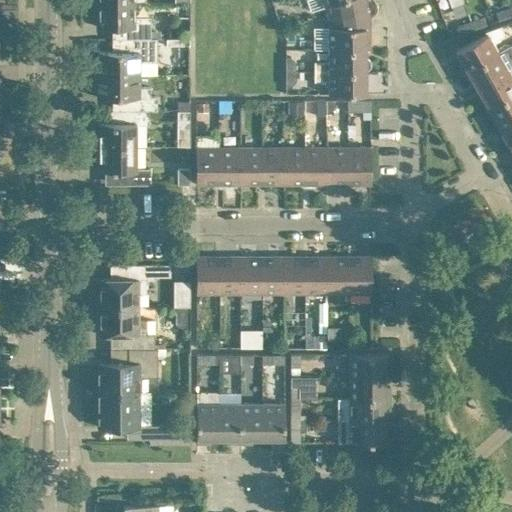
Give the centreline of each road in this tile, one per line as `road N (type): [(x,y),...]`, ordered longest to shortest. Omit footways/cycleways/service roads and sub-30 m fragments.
road 1 (residential): [(48,222),(407,229)]
road 2 (residential): [(418,460),(417,255),(407,229)]
road 3 (unclassified): [(48,222),(47,0)]
road 4 (residential): [(272,480),(418,480)]
road 5 (unclassified): [(48,367),(48,222)]
road 6 (unclassified): [(61,511),(48,367)]
road 7 (unclassified): [(48,367),(35,511)]
road 8 (residential): [(413,221),(406,94)]
road 9 (residential): [(484,172),(442,97),(406,94)]
